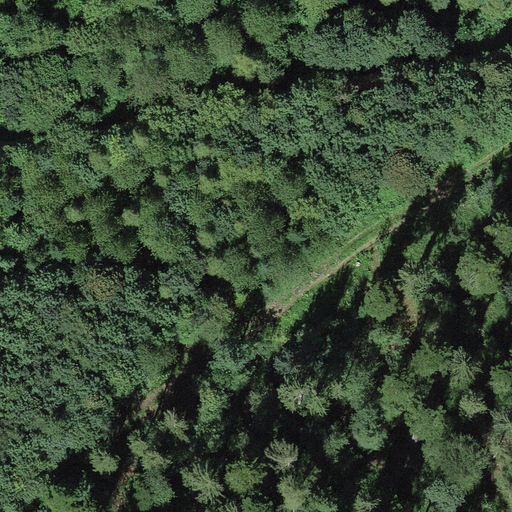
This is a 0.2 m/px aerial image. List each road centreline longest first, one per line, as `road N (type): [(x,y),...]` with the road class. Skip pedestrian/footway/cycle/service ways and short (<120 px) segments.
road 1 (track): [(35,511),(103,439),(211,361),(295,280),(511,158)]
road 2 (track): [(0,151),(511,56)]
